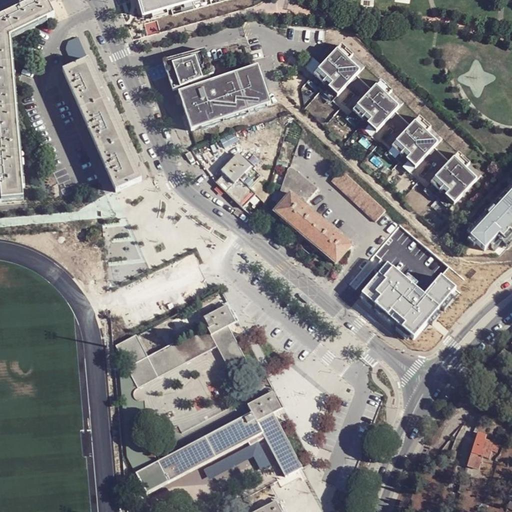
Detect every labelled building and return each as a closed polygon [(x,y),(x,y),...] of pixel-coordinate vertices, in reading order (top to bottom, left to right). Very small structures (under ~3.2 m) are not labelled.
[(0,183),(2,202),(25,200),(11,38),(54,17),(46,0),(37,0),(27,5),(0,18),(0,183)] [(136,0),(142,19),(207,0),(136,0)] [(341,47),(314,76),(324,86),(328,82),(332,86),(328,90),(337,98),(360,73),(348,62),(352,57),(341,47)] [(167,64),(178,94),(214,82),(204,52),(167,64)] [(348,62),(360,73),(364,68),(352,57),(348,62)] [(63,72),(116,193),(141,182),(131,159),(115,122),(96,81),(88,62),(63,72)] [(178,94),(191,133),(270,106),(257,67),(214,82),(178,94)] [(380,83),(353,112),(363,122),(367,118),(371,121),(367,126),(376,134),(399,109),(387,98),(392,93),(380,83)] [(387,98),(399,109),(403,104),(392,93),(387,98)] [(419,119),(391,148),(402,158),(406,154),(410,157),(406,162),(415,170),(438,145),(426,134),(430,129),(419,119)] [(266,127),(252,134),(255,141),(269,134),(266,127)] [(426,134),(438,145),(442,140),(430,129),(426,134)] [(458,154),(430,184),(441,194),(445,190),(449,193),(445,198),(454,206),(477,181),(465,170),(469,165),(458,154)] [(216,184),(242,209),(256,195),(250,190),(240,180),(252,168),(239,156),(222,173),(224,176),(216,184)] [(465,170),(477,181),(481,176),(469,165),(465,170)] [(262,176),(252,168),(240,180),(250,190),(262,176)] [(290,171),(274,213),(290,196),(304,207),(318,191),(294,172),(292,169),(291,170),(290,170),(290,171)] [(345,170),(334,181),(379,222),(389,210),(345,170)] [(470,238),(511,192),(511,186),(467,236),(470,238)] [(511,192),(470,238),(484,252),(499,236),(502,240),(509,232),(511,234),(511,192)] [(290,196),(274,213),(336,265),(351,247),(304,207),(290,196)] [(69,226),(52,247),(76,268),(94,247),(69,226)] [(203,319),(207,327),(218,347),(231,372),(249,363),(230,327),(238,322),(233,311),(230,312),(227,306),(203,319)] [(166,347),(147,357),(128,367),(129,369),(138,388),(218,347),(207,327),(172,344),(166,347)] [(147,357),(136,337),(117,347),(128,367),(147,357)] [(168,337),(163,339),(166,347),(172,344),(168,337)] [(127,457),(136,476),(157,465),(148,446),(145,400),(142,401),(138,401),(136,400),(134,398),(133,395),(134,392),(136,389),(138,388),(129,369),(121,373),(127,457)] [(249,406),(253,414),(263,435),(286,478),(302,470),(274,415),(284,409),(278,398),(276,400),(272,394),(249,406)] [(253,414),(159,464),(170,484),(263,435),(253,414)] [(476,439),(468,467),(480,470),(484,458),(490,460),(492,451),(497,453),(500,446),(476,439)] [(170,484),(159,464),(157,465),(136,476),(146,496),(170,484)] [(284,511),(282,507),(280,509),(276,502),(256,511),(284,511)]
